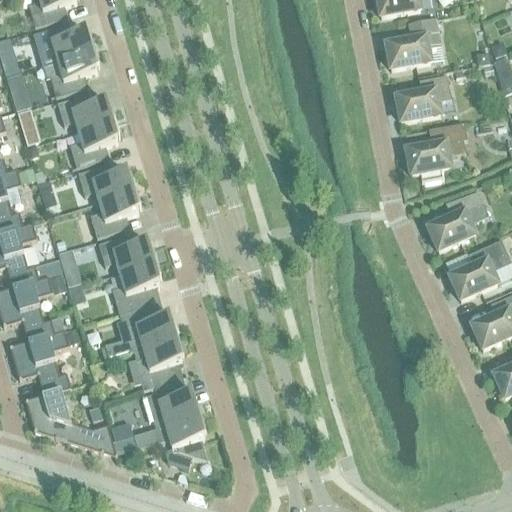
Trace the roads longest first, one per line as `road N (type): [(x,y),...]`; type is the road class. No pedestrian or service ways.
road 1 (residential): [(511,473),(398,215),(352,0)]
road 2 (tertiary): [(321,511),(244,243)]
road 3 (tertiary): [(221,248),(298,511)]
road 4 (residential): [(179,257),(104,0)]
road 5 (residential): [(236,511),(242,472),(179,257)]
road 6 (tertiary): [(149,0),(221,248)]
road 7 (tertiary): [(244,243),(173,0)]
road 8 (residential): [(25,462),(175,511)]
